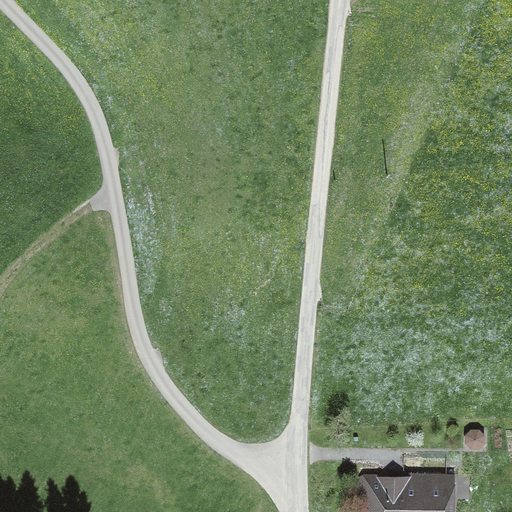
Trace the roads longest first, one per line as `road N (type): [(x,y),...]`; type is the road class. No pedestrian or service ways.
road 1 (unclassified): [(2,0),(74,76),(93,108),(135,320),(158,375),(207,433),(296,471)]
road 2 (unclassified): [(296,471),(342,0)]
road 3 (track): [(113,187),(41,239),(0,286)]
